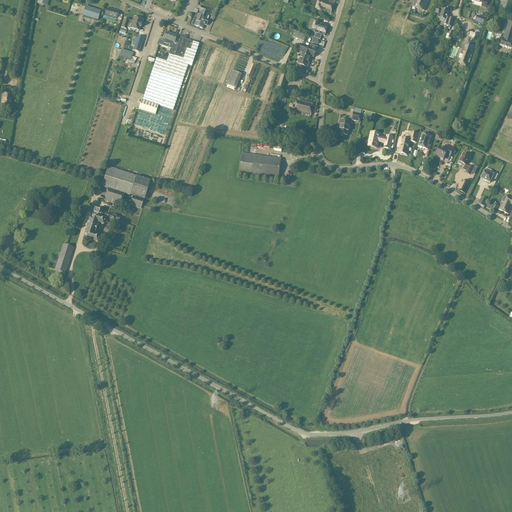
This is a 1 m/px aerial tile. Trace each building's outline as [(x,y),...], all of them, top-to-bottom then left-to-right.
[(330,1),(329,3),(320,0),(318,0),(315,9),(321,11),(321,10),(331,14),(335,2),(330,1)] [(414,0),(412,7),(424,11),(428,0),(414,0)] [(488,1),(484,0),(470,0),(470,1),(483,4),(482,7),(486,8),(488,1)] [(511,0),(499,0),(496,12),(509,16),(511,5),(511,0)] [(203,29),(204,25),(205,25),(207,20),(206,19),(207,14),(209,15),(211,9),(201,6),(199,11),(200,12),(194,25),(203,29)] [(100,11),(86,7),(83,16),(97,21),(100,11)] [(447,8),(446,11),(442,10),(439,19),(448,22),(447,26),(451,27),(453,20),(449,18),(449,19),(447,18),(448,12),(451,12),(452,9),(447,8)] [(118,12),(106,9),(104,17),(116,20),(118,12)] [(472,21),(472,22),(473,24),(483,27),(484,25),(486,19),(477,16),(475,22),(472,21)] [(124,19),(119,33),(125,34),(127,28),(130,28),(139,31),(140,27),(141,28),(141,27),(142,24),(143,22),(143,20),(133,17),(132,22),(124,19)] [(511,52),(511,48),(511,21),(508,20),(503,37),(502,36),(498,48),(511,52)] [(314,38),(320,40),(322,35),(325,36),(327,29),(328,24),(322,22),(321,24),(319,24),(319,22),(314,21),(312,30),(312,32),(315,33),(314,38)] [(306,35),(295,31),(293,37),(304,42),(306,35)] [(155,115),(158,106),(173,111),(188,65),(191,66),(199,44),(193,43),(185,40),(186,37),(182,36),(181,39),(180,38),(177,47),(173,46),(174,43),(176,36),(166,33),(162,42),(160,41),(159,45),(171,49),(169,54),(169,55),(167,61),(156,58),(142,101),(141,100),(138,110),(155,115)] [(143,38),(138,36),(133,50),(139,52),(143,38)] [(303,53),(298,64),(302,66),(306,68),(307,67),(309,63),(308,63),(311,56),(314,57),(317,50),(312,49),(313,45),(311,44),(309,48),(302,45),(300,52),(303,53)] [(464,45),(457,63),(468,67),(475,48),(464,45)] [(122,50),(120,56),(132,59),(134,52),(122,50)] [(232,71),(226,85),(236,89),(242,75),(232,71)] [(287,77),(282,75),(277,92),(280,93),(281,90),(283,90),(287,77)] [(1,93),(0,100),(0,106),(12,109),(14,96),(1,93)] [(295,112),(311,116),(313,104),(298,101),(298,102),(297,101),(295,112)] [(359,122),(361,115),(353,113),(352,121),(359,122)] [(340,127),(339,134),(340,135),(343,136),(343,135),(347,136),(349,130),(350,130),(352,123),(340,120),(339,127),(340,127)] [(371,132),(368,146),(376,149),(378,142),(382,143),(382,142),(385,143),(384,146),(390,148),(392,138),(387,136),(386,139),(383,138),(384,137),(379,136),(380,135),(371,132)] [(422,134),(418,147),(427,150),(431,137),(422,134)] [(409,141),(400,139),(398,145),(401,146),(399,154),(406,155),(409,141)] [(443,160),(444,159),(446,154),(450,157),(454,150),(446,146),(444,150),(440,148),(435,157),(443,160)] [(239,174),(240,174),(279,180),(281,159),(242,154),(239,174)] [(466,171),(465,173),(470,175),(473,168),(469,166),(468,167),(465,165),(469,158),(463,155),(459,162),(458,164),(461,165),(461,166),(464,168),(463,170),(466,171)] [(107,167),(101,187),(107,189),(124,194),(129,196),(130,195),(136,176),(107,167)] [(490,184),(492,179),(495,180),(498,175),(494,174),(493,176),(484,172),(481,179),(490,184)] [(107,189),(104,201),(121,206),(124,194),(107,189)] [(130,206),(140,209),(143,203),(143,200),(144,199),(133,196),(132,197),(130,206)] [(511,199),(505,197),(498,210),(508,215),(511,206),(511,199)] [(489,204),(486,208),(494,213),(498,207),(497,206),(498,204),(493,201),(491,205),(489,204)] [(98,216),(98,217),(92,215),(91,219),(89,218),(84,235),(86,235),(85,240),(98,244),(100,237),(94,235),(98,224),(103,226),(105,220),(118,223),(120,217),(101,212),(99,211),(94,210),(93,214),(98,216)] [(65,274),(74,248),(63,244),(54,271),(65,274)] [(350,478),(352,469),(346,468),(345,471),(339,470),(338,476),(350,478)]
